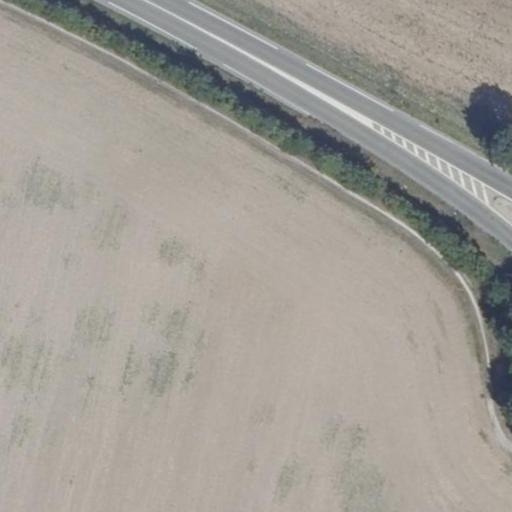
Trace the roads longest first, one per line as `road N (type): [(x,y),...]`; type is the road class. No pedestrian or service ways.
road 1 (secondary): [(413,147),(135,0)]
road 2 (secondary): [(413,147),(511,237)]
